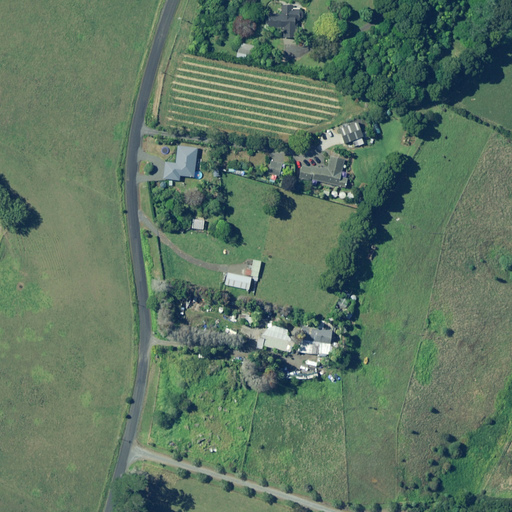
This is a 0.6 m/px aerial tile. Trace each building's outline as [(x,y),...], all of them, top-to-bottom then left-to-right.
[(292,6),(282,6),(282,14),(269,14),(269,27),(283,27),(283,38),(294,38),(294,32),(298,32),(298,21),(303,21),(304,9),(292,8),(292,6)] [(253,46),(240,43),(237,58),(246,60),(247,54),(251,55),(253,46)] [(198,148),(178,146),(176,163),(165,162),(164,179),(180,181),(180,176),(195,177),(198,148)] [(345,160),(331,157),(328,171),(303,165),(300,178),(311,181),(311,179),(346,188),(348,179),(341,177),(345,160)] [(282,162),(272,160),(268,173),(279,176),(282,162)] [(205,218),(193,217),(192,228),(203,230),(205,218)] [(262,261),(254,260),(252,270),(246,269),(245,275),(254,277),(253,280),(257,281),(262,261)] [(251,278),(228,273),(225,285),(249,290),(251,278)] [(247,322),(246,325),(251,326),(253,316),(240,313),(238,320),(247,322)] [(299,352),(318,354),(318,356),(326,357),(326,355),(330,356),(333,330),(302,327),(299,352)] [(263,346),(286,352),(290,336),(279,333),(277,339),(260,335),(257,348),(262,350),(263,346)]
